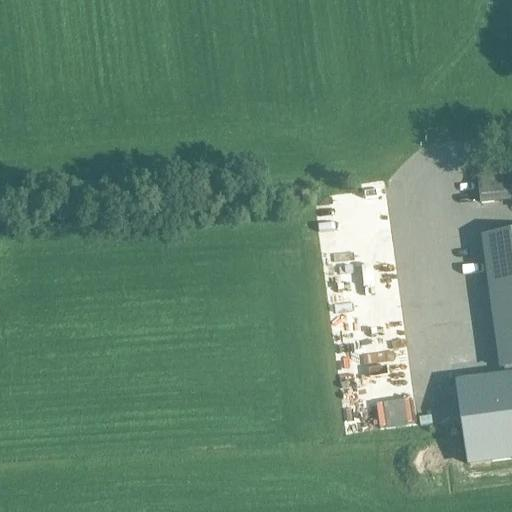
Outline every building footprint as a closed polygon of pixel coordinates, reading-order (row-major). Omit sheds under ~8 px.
[(510,203),(506,167),(476,171),(480,207),(510,203)] [(435,187),(436,198),(472,197),(472,186),(435,187)] [(403,193),(388,191),(386,203),(401,206),(403,193)] [(313,205),(316,219),(353,210),(349,196),(313,205)] [(420,226),(426,300),(432,299),(435,340),(460,338),(457,300),(465,300),(459,223),(420,226)] [(381,230),(346,234),(354,303),(374,300),(376,315),(397,313),(394,291),(392,265),(372,267),(369,240),(382,239),(381,230)] [(511,236),(484,240),(502,371),(511,369),(511,236)] [(356,376),(354,354),(328,356),(329,377),(356,376)]
